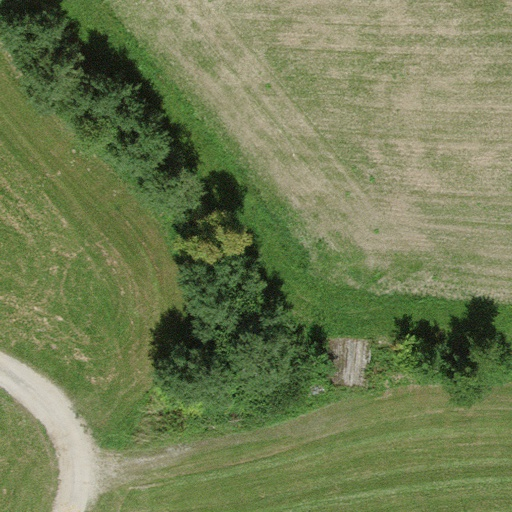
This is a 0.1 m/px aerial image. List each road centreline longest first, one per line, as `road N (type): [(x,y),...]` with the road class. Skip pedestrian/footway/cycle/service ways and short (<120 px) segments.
road 1 (track): [(511,328),(353,311),(344,409),(80,475)]
road 2 (track): [(71,511),(80,475),(73,432),(32,386),(0,369)]
